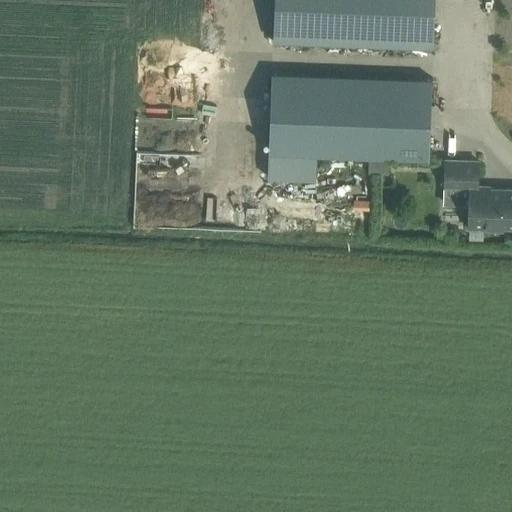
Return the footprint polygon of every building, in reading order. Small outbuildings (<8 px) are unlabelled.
[(281,0),(280,40),(434,46),(435,0),(281,0)] [(184,7),(169,8),(170,23),(185,22),(184,7)] [(218,34),(204,34),(204,72),(217,72),(218,34)] [(269,153),(429,159),(432,79),(272,73),(269,153)] [(497,228),(497,226),(511,226),(511,188),(490,188),(490,186),(478,185),(479,160),(446,159),(445,185),(470,186),(468,227),(497,228)]
